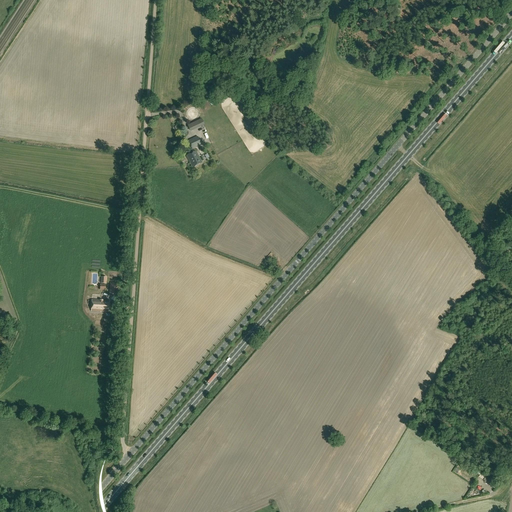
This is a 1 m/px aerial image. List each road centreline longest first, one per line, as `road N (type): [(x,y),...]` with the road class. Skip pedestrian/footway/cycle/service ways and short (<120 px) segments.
road 1 (unclassified): [(79,511),(511,13)]
road 2 (primary): [(97,511),(511,36)]
road 3 (track): [(155,0),(122,435),(129,455)]
